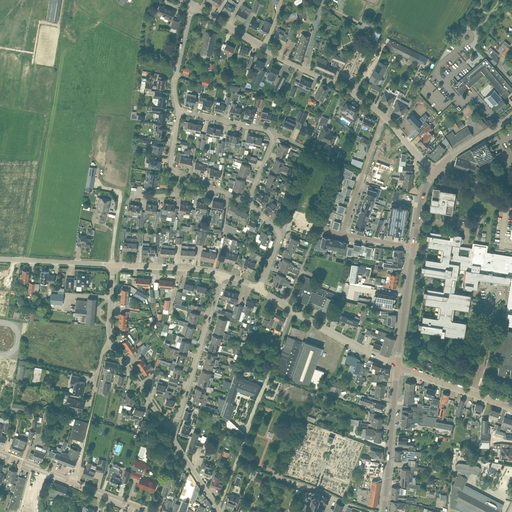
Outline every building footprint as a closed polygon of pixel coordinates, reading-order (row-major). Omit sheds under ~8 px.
[(229,0),(227,4),(226,3),(223,9),(223,10),(223,9),(230,14),(234,8),(230,6),(233,1),(230,0),(229,0)] [(247,15),(250,9),(246,6),(247,6),(242,4),(239,10),(235,17),(238,18),(243,21),(247,15)] [(307,18),(310,6),(302,4),(299,16),(307,18)] [(161,16),(161,15),(172,19),(175,11),(160,5),(156,14),(157,14),(157,16),(161,16)] [(286,22),(298,18),(296,12),(284,15),(286,22)] [(371,33),(374,27),(376,23),(365,17),(361,25),(358,23),(357,26),(360,27),(371,33)] [(256,21),(252,19),(249,25),(256,29),(259,23),(261,19),(257,18),(256,21)] [(175,33),(179,22),(173,20),(171,27),(172,27),(171,31),(175,33)] [(265,20),(259,31),(266,34),(270,28),(269,28),(272,23),(265,20)] [(291,27),(287,38),(292,40),(296,29),(291,27)] [(370,39),(377,42),(380,33),(374,30),(370,39)] [(202,44),(200,57),(206,58),(207,55),(210,56),(212,47),(214,48),(217,34),(205,31),(203,42),(204,42),(203,44),(202,44)] [(282,34),(276,31),(273,38),(283,43),(287,35),(283,33),(282,34)] [(310,36),(302,33),(293,58),(302,61),(304,56),(310,36)] [(313,46),(318,48),(320,41),(321,39),(315,37),(314,40),(315,40),(313,46)] [(408,59),(412,50),(390,39),(386,47),(394,51),(408,59)] [(505,56),(510,49),(503,43),(497,50),(505,56)] [(220,51),(216,61),(221,62),(222,58),(225,59),(227,52),(231,54),(234,47),(227,44),(223,52),(220,51)] [(240,46),(235,62),(242,64),(245,56),(246,57),(249,49),(240,46)] [(500,60),(497,57),(498,55),(490,48),(486,52),(493,58),(490,61),(494,65),(500,60)] [(332,62),(331,65),(326,62),(324,67),(325,67),(323,71),(334,76),(337,69),(336,68),(338,62),(344,65),(347,57),(345,57),(346,53),(341,50),(339,54),(338,54),(338,55),(334,53),(332,60),(334,60),(333,62),(332,62)] [(420,55),(412,50),(408,59),(416,63),(420,55)] [(250,53),(246,66),(251,68),(255,54),(250,53)] [(424,66),(428,59),(420,55),(416,63),(420,65),(421,64),(424,66)] [(314,68),(323,71),(325,67),(324,67),(326,62),(326,61),(318,57),(314,68)] [(453,86),(461,95),(484,74),(500,93),(502,95),(504,98),(511,90),(511,87),(486,59),(487,59),(485,58),(453,86)] [(254,65),(253,67),(253,69),(259,72),(261,69),(262,68),(264,63),(257,59),(254,64),(254,65)] [(379,60),(373,71),(382,76),(388,65),(387,65),(379,60)] [(505,62),(501,66),(503,67),(502,68),(506,72),(510,67),(505,62)] [(269,72),(267,76),(274,80),(276,76),(279,70),(272,67),(269,72)] [(260,77),(256,84),(258,86),(266,71),(261,69),(259,72),(257,76),(260,77)] [(380,79),(382,76),(373,71),(369,81),(373,83),(370,89),(372,91),(371,92),(376,95),(377,93),(381,87),(380,86),(382,83),(378,81),(379,79),(380,79)] [(158,79),(158,83),(153,83),(153,87),(157,87),(165,89),(166,80),(163,79),(163,77),(158,76),(158,79)] [(301,77),(298,84),(309,89),(312,83),(301,77)] [(207,87),(210,79),(206,78),(202,83),(202,84),(202,86),(207,87)] [(280,78),(274,90),(279,92),(285,81),(280,78)] [(315,98),(323,102),(329,89),(321,85),(315,98)] [(395,100),(396,97),(397,97),(399,91),(396,89),(394,93),(392,91),(386,88),(384,92),(385,92),(381,99),(382,101),(389,104),(392,98),(395,100),(394,102),(395,100)] [(494,90),(484,99),(489,105),(491,103),(499,112),(507,105),(500,97),(502,95),(500,93),(498,94),(494,90)] [(155,104),(158,105),(166,106),(167,96),(162,96),(162,92),(155,91),(154,98),(155,98),(154,103),(155,104)] [(196,94),(187,92),(186,98),(185,98),(184,101),(186,102),(185,105),(193,106),(194,103),(195,104),(196,97),(196,94)] [(207,97),(200,95),(199,102),(203,103),(202,108),(207,109),(207,108),(210,109),(212,101),(207,100),(207,97)] [(259,107),(261,98),(257,97),(253,96),(252,99),(257,100),(255,106),(259,107)] [(395,100),(394,102),(397,104),(394,110),(401,114),(403,113),(406,106),(401,104),(402,100),(396,97),(395,100)] [(220,101),(216,100),(214,111),(223,113),(225,105),(220,104),(220,101)] [(232,106),(231,106),(230,115),(239,117),(241,108),(236,107),(236,104),(233,103),(232,106)] [(342,110),(340,114),(348,119),(354,123),(358,116),(355,114),(358,109),(354,107),(355,106),(352,104),(352,105),(351,105),(350,106),(346,103),(342,110)] [(155,118),(155,120),(167,122),(168,113),(164,112),(164,108),(152,107),(152,112),(159,113),(158,118),(155,118)] [(251,109),(245,108),(243,117),(250,119),(250,118),(253,118),(255,109),(251,108),(251,109)] [(268,111),(262,110),(260,121),(264,122),(265,120),(270,122),(271,115),(267,114),(268,111)] [(300,122),(304,112),(300,110),(296,120),(300,122)] [(471,115),(477,122),(480,119),(474,112),(471,115)] [(410,116),(408,119),(417,128),(423,123),(420,119),(418,121),(411,114),(409,115),(410,116)] [(376,120),(364,115),(362,121),(359,119),(357,125),(361,127),(363,124),(372,128),(376,120)] [(337,135),(331,133),(331,134),(328,133),(330,127),(326,125),(328,119),(321,116),(316,129),(322,131),(318,139),(322,141),(323,140),(325,141),(324,142),(327,143),(328,142),(332,143),(331,145),(332,145),(334,143),(336,143),(337,143),(338,142),(338,141),(339,140),(339,139),(339,138),(338,137),(336,136),(337,135)] [(282,127),(292,131),(296,121),(289,118),(288,120),(285,119),(282,127)] [(465,126),(461,121),(457,125),(455,123),(448,128),(450,131),(455,127),(456,129),(458,127),(460,129),(465,126)] [(190,134),(192,134),(195,123),(188,122),(186,130),(190,131),(190,134)] [(157,130),(156,137),(164,139),(166,129),(161,128),(161,124),(155,123),(154,130),(157,130)] [(195,123),(192,134),(195,135),(196,132),(200,133),(202,125),(195,123)] [(429,143),(427,141),(433,136),(433,135),(430,132),(434,128),(430,123),(423,131),(426,135),(418,142),(424,149),(429,143)] [(312,130),(302,125),(299,133),(309,137),(312,130)] [(211,141),(214,128),(208,126),(206,134),(205,138),(208,138),(208,140),(211,141)] [(454,147),(472,135),(467,127),(455,135),(453,132),(452,131),(446,135),(454,147)] [(214,128),(211,141),(215,141),(216,140),(218,141),(219,137),(220,133),(220,134),(221,129),(214,128)] [(225,141),(224,146),(225,146),(230,147),(231,147),(234,132),(231,131),(230,133),(227,132),(226,140),(225,141)] [(231,147),(230,147),(239,149),(241,143),(238,142),(240,135),(237,134),(237,133),(234,132),(231,147)] [(246,140),(245,146),(249,146),(252,147),(253,144),(254,137),(247,135),(246,140)] [(253,144),(252,147),(255,148),(259,149),(262,138),(254,137),(253,144)] [(371,142),(363,137),(360,142),(367,147),(371,142)] [(462,153),(457,157),(476,163),(477,162),(478,163),(478,162),(479,165),(484,162),(485,164),(491,161),(490,159),(495,156),(492,150),(493,149),(491,145),(489,146),(486,140),(462,153)] [(154,147),(153,152),(162,153),(163,145),(157,145),(158,142),(152,141),(151,147),(154,147)] [(439,143),(434,149),(440,155),(445,149),(439,143)] [(278,145),(277,148),(287,152),(289,147),(281,144),(280,146),(278,145)] [(427,153),(430,150),(433,148),(430,145),(427,147),(424,151),(427,153)] [(287,152),(277,148),(276,151),(277,152),(276,154),(285,157),(287,152)] [(440,155),(434,149),(429,155),(435,160),(440,155)] [(177,155),(176,161),(179,162),(179,165),(181,165),(181,167),(184,168),(186,157),(181,156),(182,153),(178,152),(177,155)] [(398,172),(400,172),(399,180),(404,180),(403,187),(411,188),(413,173),(412,173),(413,167),(405,166),(406,158),(405,158),(405,154),(401,154),(398,172)] [(148,162),(148,167),(160,169),(161,161),(154,160),(154,157),(146,156),(146,162),(148,162)] [(201,161),(198,174),(201,175),(202,173),(204,173),(206,165),(208,165),(209,161),(204,160),(205,158),(204,157),(202,157),(201,161)] [(476,163),(457,157),(454,165),(455,167),(467,171),(467,169),(478,173),(480,168),(475,166),(476,163)] [(249,169),(250,166),(241,163),(242,161),(236,159),(234,164),(233,163),(232,166),(250,172),(251,169),(249,169)] [(275,159),(273,164),(289,171),(290,168),(283,165),(284,162),(275,159)] [(370,174),(369,177),(371,178),(369,182),(381,186),(383,182),(378,180),(380,175),(375,173),(377,168),(386,171),(388,166),(375,162),(373,166),(372,166),(369,174),(370,174)] [(216,167),(213,180),(216,181),(216,179),(219,180),(221,171),(223,171),(225,166),(220,165),(217,164),(216,167)] [(289,171),(273,164),(271,169),(280,173),(281,170),(285,172),(292,175),(293,172),(289,171)] [(250,172),(232,166),(231,168),(238,171),(238,173),(246,177),(247,174),(249,175),(250,172)] [(92,191),(95,168),(89,167),(85,190),(88,191),(88,192),(90,193),(91,191),(92,191)] [(342,185),(343,186),(352,189),(355,180),(351,179),(353,172),(343,167),(340,177),(344,178),(342,185)] [(485,178),(493,180),(495,175),(487,172),(485,178)] [(148,180),(146,180),(145,186),(152,187),(152,184),(157,185),(159,174),(150,173),(148,180)] [(269,174),(267,179),(278,183),(279,180),(277,180),(278,177),(269,174)] [(229,179),(229,182),(245,187),(246,184),(244,184),(245,181),(236,178),(235,181),(229,179)] [(283,185),(280,184),(279,185),(277,184),(278,183),(267,179),(265,184),(276,188),(277,186),(285,189),(285,187),(283,186),(283,185)] [(245,187),(229,182),(228,184),(233,186),(232,189),(241,192),(242,189),(244,190),(245,187)] [(353,189),(352,189),(343,186),(341,192),(337,191),(335,197),(344,200),(346,194),(350,195),(350,193),(351,193),(353,189)] [(365,194),(376,198),(375,197),(377,191),(380,192),(381,189),(375,187),(374,190),(368,188),(365,194)] [(433,187),(432,195),(433,195),(432,198),(432,197),(431,203),(430,203),(429,210),(437,211),(437,210),(439,211),(439,212),(444,212),(444,213),(452,214),(453,206),(452,206),(452,204),(453,204),(454,199),(456,191),(448,190),(448,191),(447,191),(447,190),(441,189),(433,187)] [(264,201),(268,197),(265,194),(263,196),(260,193),(257,196),(257,197),(256,199),(262,204),(264,202),(264,201)] [(366,195),(364,200),(374,204),(376,198),(365,194),(365,195),(366,195)] [(344,200),(335,197),(334,196),(332,202),(338,204),(336,211),(343,213),(346,206),(342,205),(342,203),(344,200)] [(268,203),(268,204),(266,206),(268,208),(267,209),(270,212),(276,206),(272,202),(274,199),(270,197),(268,203)] [(99,198),(96,209),(107,212),(110,201),(99,198)] [(210,209),(209,214),(212,215),(211,221),(215,221),(218,201),(213,200),(211,209),(210,209)] [(362,205),(372,209),(374,204),(364,200),(362,205)] [(160,209),(159,216),(162,216),(161,219),(166,219),(167,216),(169,203),(168,203),(168,202),(165,201),(165,202),(164,202),(162,210),(160,209)] [(218,201),(215,221),(218,222),(220,213),(222,214),(222,211),(224,202),(218,201)] [(202,202),(199,223),(201,223),(203,216),(203,213),(203,212),(206,212),(207,203),(202,202)] [(144,217),(141,216),(140,220),(139,227),(143,227),(144,219),(145,220),(147,217),(149,218),(151,204),(146,203),(144,217)] [(236,206),(231,204),(227,211),(233,214),(236,208),(235,207),(236,206)] [(399,205),(391,204),(391,207),(391,206),(391,207),(391,209),(390,209),(391,209),(390,216),(389,216),(390,216),(389,218),(389,223),(388,223),(389,223),(388,225),(384,225),(383,232),(387,233),(394,234),(400,235),(405,236),(405,233),(405,231),(406,231),(405,231),(406,228),(406,226),(406,225),(407,221),(407,220),(407,218),(408,212),(408,211),(408,209),(409,209),(408,209),(409,206),(401,205),(399,205)] [(362,205),(360,211),(360,212),(369,215),(370,215),(371,213),(369,212),(370,208),(372,209),(362,205)] [(242,210),(236,208),(233,214),(232,215),(238,218),(242,210)] [(107,212),(96,209),(93,220),(104,223),(107,212)] [(248,213),(242,210),(238,218),(246,221),(248,216),(247,215),(248,213)] [(328,210),(326,217),(332,219),(329,226),(339,230),(340,226),(339,225),(340,222),(335,220),(338,214),(332,212),(328,210)] [(360,212),(358,217),(367,220),(369,215),(360,212)] [(358,217),(356,222),(366,226),(367,220),(358,217)] [(250,218),(247,225),(250,226),(249,229),(256,233),(259,226),(255,224),(256,221),(250,218)] [(356,222),(354,228),(364,232),(366,226),(356,222)] [(270,240),(266,238),(268,233),(262,230),(260,235),(258,234),(256,238),(257,238),(256,240),(256,241),(267,246),(270,240)] [(509,279),(511,279),(511,276),(511,273),(511,255),(486,252),(487,245),(473,243),(472,248),(460,246),(460,243),(461,243),(462,243),(462,242),(463,242),(463,241),(463,240),(463,239),(463,238),(462,238),(462,237),(461,237),(462,235),(450,233),(450,234),(430,231),(429,234),(427,234),(426,238),(429,239),(427,246),(442,249),(443,250),(442,259),(440,261),(426,258),(424,266),(422,265),(421,270),(424,271),(423,274),(445,278),(443,290),(427,288),(426,291),(424,291),(423,296),(426,296),(424,304),(439,306),(440,308),(439,317),(437,318),(423,315),(421,323),(419,323),(418,327),(421,328),(420,331),(441,334),(440,335),(444,336),(444,335),(464,338),(465,335),(466,335),(467,330),(466,331),(465,331),(467,322),(452,320),(451,318),(452,309),(454,308),(468,310),(470,302),(471,302),(471,303),(472,298),(470,298),(471,295),(451,292),(452,285),(455,285),(456,279),(457,279),(459,269),(466,270),(464,280),(466,280),(465,286),(467,286),(466,289),(472,290),(472,287),(476,287),(476,285),(477,285),(477,282),(478,282),(479,279),(509,283),(509,279)] [(86,236),(78,235),(78,242),(82,243),(81,250),(89,250),(90,239),(86,238),(86,236)] [(289,238),(290,238),(289,242),(296,245),(299,240),(297,239),(297,238),(290,235),(289,238)] [(326,249),(327,249),(329,237),(322,236),(320,245),(316,245),(314,249),(321,250),(321,247),(326,248),(326,249)] [(229,262),(235,240),(235,239),(232,239),(231,244),(231,248),(230,248),(229,250),(229,252),(226,251),(224,260),(229,262)] [(229,262),(234,263),(238,250),(236,249),(236,246),(237,246),(238,242),(235,240),(229,262)] [(339,240),(337,251),(343,252),(345,241),(339,240)] [(289,242),(286,249),(292,251),(294,252),(296,245),(289,242)] [(353,247),(348,246),(346,255),(352,256),(352,253),(359,254),(359,253),(360,249),(361,245),(358,244),(358,243),(354,243),(353,247)] [(363,250),(360,249),(359,253),(362,253),(364,251),(366,252),(364,258),(370,259),(373,247),(372,247),(372,246),(369,246),(365,246),(364,249),(363,248),(363,250)] [(200,258),(207,259),(208,252),(205,251),(206,247),(203,247),(200,258)] [(208,252),(207,259),(214,261),(216,250),(213,249),(212,253),(208,252)] [(241,267),(246,269),(256,250),(253,249),(252,253),(249,258),(248,260),(245,258),(241,267)] [(292,251),(286,249),(286,250),(284,249),(282,254),(290,257),(292,251)] [(256,250),(246,269),(251,272),(255,263),(253,262),(254,260),(256,255),(257,255),(261,257),(263,254),(256,250)] [(394,250),(393,263),(402,264),(403,251),(394,250)] [(280,260),(279,263),(299,271),(300,269),(293,266),(293,265),(290,264),(291,262),(287,261),(283,259),(282,261),(280,260)] [(393,263),(384,262),(383,266),(378,265),(377,270),(386,271),(387,268),(393,268),(396,268),(401,269),(402,264),(393,263)] [(299,271),(279,263),(278,266),(280,267),(279,269),(283,271),(287,272),(288,270),(291,271),(294,272),(295,270),(299,271)] [(353,265),(350,282),(352,282),(356,283),(359,266),(353,265)] [(23,278),(22,284),(26,284),(26,282),(28,282),(29,270),(23,270),(22,274),(21,274),(20,278),(23,278)] [(49,283),(54,283),(55,275),(51,275),(51,276),(49,276),(49,272),(41,271),(41,277),(39,277),(39,282),(49,283)] [(390,276),(390,280),(397,281),(398,275),(388,273),(387,276),(390,276)] [(511,279),(505,318),(506,319),(504,333),(497,332),(494,354),(501,355),(499,366),(511,368),(510,375),(511,375),(511,273),(511,276),(511,279)] [(67,278),(66,289),(74,290),(74,284),(76,284),(76,285),(87,286),(88,281),(89,282),(89,274),(77,274),(77,280),(74,279),(74,278),(67,278)] [(274,275),(273,278),(289,284),(290,282),(287,281),(287,280),(285,279),(285,277),(282,275),(277,274),(276,276),(274,275)] [(335,294),(310,284),(312,279),(306,277),(301,291),(302,292),(299,301),(299,302),(299,301),(307,304),(306,305),(307,305),(309,300),(316,303),(314,306),(322,309),(322,310),(329,314),(335,300),(333,300),(335,294)] [(142,285),(143,278),(136,278),(136,280),(134,280),(134,284),(138,285),(137,288),(139,288),(139,291),(143,293),(142,288),(142,285)] [(273,278),(272,281),(274,281),(273,284),(277,286),(276,288),(280,289),(281,287),(282,285),(285,286),(292,288),(293,286),(289,284),(273,278)] [(340,281),(336,290),(341,292),(345,283),(340,281)] [(194,293),(195,289),(192,288),(193,285),(185,283),(182,292),(179,291),(177,298),(176,298),(175,304),(181,305),(183,300),(182,299),(183,295),(186,296),(187,291),(194,293)] [(206,288),(198,286),(195,296),(199,297),(200,294),(204,295),(206,288)] [(137,290),(134,295),(143,300),(144,298),(146,295),(140,292),(137,290)] [(225,298),(229,299),(231,292),(224,290),(223,296),(222,295),(220,300),(224,301),(225,298)] [(236,300),(238,294),(231,292),(229,299),(228,302),(236,305),(237,300),(236,300)] [(373,304),(373,305),(373,306),(380,307),(384,307),(384,308),(384,307),(392,309),(393,308),(392,308),(393,307),(393,305),(394,300),(394,299),(394,298),(395,298),(395,297),(394,297),(395,296),(394,296),(386,294),(383,294),(382,294),(375,292),(375,293),(375,294),(374,294),(375,294),(374,296),(373,301),(373,302),(373,304)] [(51,301),(51,304),(63,305),(63,303),(64,295),(58,294),(52,293),(51,301)] [(88,301),(76,299),(76,308),(75,308),(75,315),(81,316),(81,315),(86,315),(86,324),(94,324),(96,298),(88,298),(88,301)] [(255,311),(257,306),(253,305),(254,303),(253,303),(254,301),(250,300),(250,302),(246,300),(244,307),(246,308),(245,312),(251,314),(252,310),(255,311)] [(242,321),(245,312),(242,311),(243,306),(239,305),(238,307),(237,313),(234,312),(234,313),(232,317),(232,318),(237,320),(242,321)] [(224,316),(225,311),(219,309),(220,306),(217,306),(216,309),(218,310),(217,314),(224,316)] [(383,324),(390,324),(395,325),(396,316),(388,315),(388,312),(368,309),(367,313),(381,315),(380,318),(383,319),(383,324)] [(120,313),(119,320),(127,320),(127,314),(129,314),(129,311),(124,311),(124,313),(120,313)] [(188,320),(196,322),(198,314),(191,312),(188,311),(187,314),(190,315),(188,320)] [(277,321),(276,325),(277,321),(281,314),(277,311),(273,318),(271,317),(270,321),(264,319),(262,324),(271,328),(274,320),(277,321)] [(277,321),(276,325),(274,328),(281,330),(283,324),(282,324),(286,317),(281,314),(277,321)] [(346,328),(347,326),(347,325),(350,318),(342,315),(339,322),(343,324),(342,326),(346,328)] [(347,325),(347,326),(355,329),(358,322),(357,321),(359,318),(355,316),(354,320),(350,318),(347,325)] [(170,322),(169,328),(171,328),(173,327),(175,326),(176,324),(183,326),(184,321),(172,317),(170,322)] [(217,321),(216,324),(228,328),(230,322),(236,323),(237,320),(232,318),(230,318),(230,321),(218,317),(218,318),(217,321)] [(127,320),(119,320),(119,327),(123,327),(123,330),(128,330),(128,327),(126,327),(127,320)] [(228,328),(216,324),(215,327),(216,327),(214,330),(214,331),(219,332),(223,333),(224,330),(227,331),(228,328)] [(184,325),(181,333),(192,336),(193,331),(193,328),(194,328),(187,325),(187,326),(184,325)] [(324,372),(314,368),(321,348),(302,341),(305,331),(291,326),(274,373),(318,389),(324,372)] [(384,339),(383,343),(387,344),(386,348),(391,350),(395,339),(387,336),(388,333),(378,330),(377,333),(367,330),(365,334),(380,340),(381,338),(384,339)] [(122,342),(126,348),(132,344),(129,338),(130,338),(128,335),(124,338),(126,340),(122,342)] [(212,339),(211,342),(219,344),(221,338),(213,335),(212,339)] [(179,348),(187,351),(190,343),(185,341),(186,338),(179,336),(177,341),(181,342),(179,348)] [(133,355),(139,351),(137,349),(137,348),(135,346),(136,344),(134,342),(132,343),(133,344),(132,344),(126,348),(130,354),(132,352),(133,355)] [(219,344),(211,342),(210,344),(210,345),(209,348),(217,351),(219,344)] [(387,344),(383,343),(382,345),(374,343),(372,350),(379,352),(389,356),(391,350),(386,348),(387,344)] [(49,350),(48,356),(52,357),(52,355),(58,356),(60,345),(54,344),(53,351),(49,350)] [(60,345),(58,356),(64,357),(64,359),(67,360),(68,353),(65,353),(66,346),(60,345)] [(176,361),(183,363),(186,356),(180,354),(181,351),(167,347),(166,349),(168,350),(167,351),(173,353),(173,354),(178,356),(176,361)] [(215,359),(216,355),(207,353),(208,353),(207,357),(206,357),(205,359),(214,362),(218,363),(219,360),(215,359)] [(360,373),(363,364),(356,361),(358,358),(347,354),(345,361),(351,364),(349,370),(352,371),(352,372),(358,374),(356,377),(355,382),(360,384),(361,379),(362,377),(363,374),(360,373)] [(137,364),(141,369),(147,365),(143,360),(144,359),(142,356),(139,359),(140,361),(137,364)] [(172,375),(179,377),(182,369),(176,367),(177,365),(160,359),(159,363),(169,367),(168,369),(173,370),(172,375)] [(214,362),(205,359),(204,362),(205,362),(204,366),(203,366),(212,369),(214,362)] [(366,364),(375,368),(380,368),(381,366),(372,362),(373,361),(368,360),(366,364)] [(111,384),(114,372),(116,363),(106,361),(104,367),(111,369),(110,372),(106,378),(103,390),(109,391),(110,384),(111,384)] [(153,372),(151,370),(152,370),(154,369),(153,367),(154,367),(151,362),(147,365),(141,369),(144,375),(148,373),(149,375),(153,372)] [(19,369),(18,378),(24,379),(26,372),(29,372),(30,367),(21,366),(20,369),(19,369)] [(201,374),(200,377),(213,381),(214,378),(209,377),(211,373),(202,370),(202,371),(201,374)] [(378,374),(374,374),(372,373),(372,377),(371,377),(368,377),(367,377),(366,378),(366,381),(377,382),(377,380),(381,381),(381,379),(387,380),(388,376),(378,374)] [(123,384),(125,376),(115,374),(114,378),(114,380),(113,382),(110,392),(113,393),(115,382),(123,384)] [(159,381),(161,375),(157,374),(155,381),(157,381),(156,383),(157,384),(155,391),(163,394),(164,392),(165,389),(166,386),(162,385),(162,382),(159,381)] [(83,389),(85,382),(79,381),(78,381),(79,377),(72,375),(70,383),(74,384),(74,388),(71,388),(70,388),(69,389),(69,390),(69,391),(70,392),(83,395),(84,389),(83,389)] [(257,385),(257,384),(252,381),(235,375),(227,396),(225,400),(224,404),(221,410),(220,414),(220,415),(221,417),(221,418),(225,423),(224,424),(225,424),(230,430),(231,430),(234,433),(235,434),(239,438),(243,433),(240,430),(229,419),(228,418),(238,391),(251,396),(255,398),(256,398),(261,387),(257,385)] [(213,381),(200,377),(199,380),(198,384),(206,386),(208,380),(213,381)] [(168,386),(176,388),(178,380),(170,378),(168,386)] [(334,380),(332,386),(336,387),(341,389),(342,385),(344,382),(338,380),(338,381),(334,380)] [(405,389),(413,390),(415,390),(416,383),(414,383),(405,382),(405,389)] [(368,396),(370,397),(374,398),(375,396),(384,396),(384,385),(376,384),(376,386),(371,385),(371,394),(369,393),(368,396)] [(439,399),(433,398),(435,390),(427,388),(427,387),(424,396),(429,398),(428,400),(430,400),(429,409),(438,409),(438,407),(439,399)] [(195,392),(195,395),(207,399),(208,395),(204,394),(205,391),(197,388),(196,388),(197,389),(196,392),(195,392)] [(124,405),(131,406),(134,395),(127,393),(126,398),(122,397),(120,405),(121,405),(120,408),(122,408),(123,405),(124,406),(124,405)] [(167,398),(164,407),(172,409),(174,400),(170,399),(171,394),(168,393),(167,398)] [(439,407),(438,407),(438,409),(437,415),(444,417),(445,408),(443,408),(444,402),(447,403),(448,399),(449,395),(443,393),(441,397),(440,401),(439,407)] [(207,399),(195,395),(194,398),(193,397),(191,401),(193,401),(193,402),(205,405),(207,399)] [(403,402),(414,403),(414,396),(404,395),(403,402)] [(71,403),(69,409),(81,412),(84,402),(75,400),(68,398),(67,402),(71,403)] [(373,402),(364,399),(363,404),(366,406),(367,405),(371,406),(370,410),(374,411),(375,409),(382,411),(385,405),(373,401),(373,402)] [(457,405),(455,412),(454,415),(462,417),(465,408),(463,407),(465,400),(460,399),(458,406),(457,405)] [(476,414),(480,416),(482,410),(481,410),(482,406),(475,404),(474,407),(472,406),(471,411),(477,413),(476,414)] [(205,405),(204,409),(220,414),(221,410),(205,405)] [(401,429),(410,430),(410,426),(414,426),(414,422),(418,423),(418,421),(420,421),(420,425),(435,426),(451,430),(453,423),(448,422),(448,421),(436,419),(437,415),(438,409),(429,409),(421,408),(422,407),(414,406),(412,406),(411,411),(402,410),(401,421),(401,429)] [(141,420),(143,411),(135,409),(133,416),(131,415),(130,419),(134,420),(135,417),(138,417),(137,422),(138,424),(139,425),(138,428),(134,427),(133,432),(136,433),(137,433),(141,434),(144,421),(141,420)] [(489,416),(488,420),(488,425),(488,421),(491,422),(493,418),(496,419),(499,412),(491,409),(489,416)] [(192,412),(185,410),(183,418),(183,419),(189,421),(190,420),(189,420),(192,412)] [(371,425),(376,425),(381,426),(382,418),(377,417),(378,414),(370,413),(369,416),(372,417),(371,425)] [(505,424),(508,425),(510,419),(504,417),(502,423),(501,427),(503,428),(505,424)] [(68,442),(67,446),(70,447),(72,438),(83,441),(88,422),(75,419),(73,425),(68,442)] [(188,429),(190,423),(184,422),(183,428),(182,428),(181,433),(188,435),(190,429),(188,429)] [(230,430),(225,424),(221,429),(226,434),(230,430)] [(374,429),(366,429),(365,438),(374,439),(373,441),(381,441),(382,431),(375,430),(375,431),(374,430),(374,429)] [(505,435),(506,433),(505,433),(496,430),(494,436),(503,438),(504,438),(505,435)] [(198,433),(194,431),(190,444),(190,443),(187,450),(195,453),(197,447),(202,448),(207,450),(209,445),(196,441),(198,433)] [(237,439),(233,437),(229,435),(225,445),(230,447),(231,443),(234,445),(237,439)] [(10,449),(16,451),(17,446),(20,438),(14,436),(10,449)] [(17,446),(16,451),(18,452),(18,453),(22,454),(27,441),(20,438),(17,446)] [(406,446),(409,446),(408,450),(415,451),(415,447),(413,447),(413,443),(406,442),(407,438),(402,438),(402,439),(398,438),(398,445),(406,446)] [(54,458),(53,459),(56,451),(60,453),(61,451),(64,452),(67,445),(68,442),(64,441),(61,448),(58,446),(58,447),(57,446),(57,448),(56,448),(56,449),(50,447),(46,456),(51,458),(52,457),(54,458)] [(494,444),(493,448),(500,449),(499,452),(501,452),(500,458),(507,459),(507,458),(511,458),(511,452),(511,448),(508,447),(508,445),(501,443),(501,444),(494,444)] [(56,451),(53,459),(74,467),(80,451),(77,449),(78,447),(72,445),(71,447),(68,453),(64,452),(61,451),(60,453),(56,451)] [(31,452),(29,457),(32,458),(42,461),(46,450),(42,448),(41,451),(35,449),(34,453),(31,452)] [(373,458),(376,458),(381,459),(382,450),(374,449),(374,450),(370,449),(369,455),(374,456),(373,458)] [(403,451),(395,450),(394,459),(401,460),(401,461),(406,461),(406,458),(414,458),(414,451),(403,450),(403,451)] [(104,473),(107,461),(102,460),(101,467),(97,465),(95,470),(100,471),(100,472),(104,473)] [(135,460),(132,469),(137,470),(136,472),(134,477),(140,479),(137,487),(142,489),(144,488),(154,491),(155,486),(156,483),(144,479),(144,477),(143,477),(145,471),(146,471),(146,470),(149,471),(150,470),(151,468),(150,466),(147,465),(148,464),(142,462),(142,461),(140,460),(139,462),(135,460)] [(364,460),(363,467),(367,468),(367,473),(378,475),(379,467),(377,467),(377,462),(364,460)] [(206,466),(206,467),(203,474),(210,476),(215,465),(204,461),(203,465),(206,466)] [(84,467),(82,475),(92,478),(95,470),(97,465),(92,464),(92,463),(88,462),(86,468),(84,467)] [(452,484),(451,492),(456,494),(490,511),(499,511),(500,511),(501,511),(500,511),(503,504),(499,502),(464,484),(468,478),(470,473),(476,474),(476,473),(477,473),(478,473),(479,472),(479,471),(480,470),(480,469),(480,468),(479,467),(478,466),(477,465),(459,463),(458,463),(457,463),(456,464),(455,465),(455,466),(455,467),(455,468),(456,469),(457,470),(458,471),(460,471),(459,474),(459,473),(453,484),(452,484)] [(109,467),(107,475),(108,476),(111,477),(109,482),(117,485),(119,480),(120,477),(121,474),(118,473),(119,470),(120,466),(113,464),(112,468),(110,467),(109,467)] [(401,468),(401,476),(412,477),(413,477),(413,472),(413,469),(409,469),(401,468)] [(17,471),(9,469),(6,479),(5,481),(6,482),(9,483),(9,482),(13,483),(14,481),(17,471)] [(126,470),(121,481),(127,483),(131,472),(126,470)] [(26,478),(18,476),(16,485),(14,492),(13,494),(21,496),(26,478)] [(223,484),(224,481),(219,479),(220,478),(214,476),(211,486),(221,489),(223,484)] [(412,477),(401,476),(400,483),(408,484),(412,484),(412,481),(412,477)] [(161,494),(167,496),(173,479),(168,477),(161,494)] [(186,480),(179,500),(183,501),(189,504),(193,492),(194,489),(195,488),(195,487),(189,485),(191,482),(186,480)] [(372,481),(370,490),(379,491),(381,482),(372,481)] [(54,483),(52,487),(49,495),(55,497),(57,493),(64,496),(65,492),(67,488),(54,483)] [(391,487),(390,498),(404,499),(404,498),(405,495),(403,495),(403,488),(399,487),(397,487),(391,487)] [(369,499),(368,504),(377,505),(379,491),(370,490),(369,495),(369,499)] [(322,511),(323,511),(322,511),(323,511),(324,509),(323,508),(324,507),(323,506),(323,507),(323,506),(322,506),(322,505),(324,505),(325,506),(325,505),(327,504),(328,505),(328,506),(329,505),(328,504),(330,500),(330,499),(329,500),(328,499),(327,498),(328,497),(327,497),(326,498),(325,497),(324,495),(322,496),(321,496),(320,494),(321,493),(320,494),(318,493),(317,493),(315,492),(315,491),(315,492),(313,493),(311,492),(310,493),(308,492),(307,491),(307,492),(306,493),(304,492),(303,491),(303,492),(303,493),(302,497),(301,497),(302,498),(303,498),(304,498),(305,499),(304,500),(305,501),(305,500),(307,500),(307,501),(306,501),(306,502),(305,501),(305,502),(304,503),(303,503),(304,504),(303,506),(302,506),(302,507),(303,506),(303,508),(303,509),(304,509),(303,511),(322,511)] [(490,511),(456,494),(451,492),(451,497),(450,496),(450,504),(450,505),(454,507),(463,511),(490,511)] [(21,496),(13,494),(13,496),(12,496),(8,509),(16,510),(21,496)] [(240,498),(236,496),(231,494),(230,498),(229,498),(226,505),(233,508),(234,506),(236,507),(240,498)] [(164,511),(168,511),(173,501),(167,499),(164,505),(164,504),(162,511),(164,511)] [(177,510),(179,504),(176,503),(176,501),(174,500),(173,502),(173,501),(168,511),(176,511),(177,510)] [(183,501),(179,511),(182,511),(185,511),(189,504),(183,501)] [(212,511),(213,510),(210,508),(211,505),(208,501),(205,510),(203,511),(212,511)] [(341,511),(344,505),(336,502),(333,509),(330,508),(328,511),(341,511)] [(406,503),(391,502),(390,511),(398,511),(399,511),(400,510),(405,510),(406,503)]
